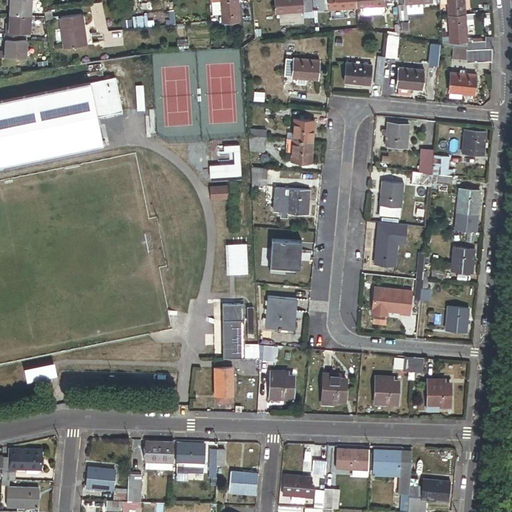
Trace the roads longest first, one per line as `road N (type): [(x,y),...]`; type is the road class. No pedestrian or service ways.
road 1 (residential): [(485,355),(332,342),(355,105),(508,118)]
road 2 (tertiary): [(485,355),(508,118)]
road 3 (residential): [(479,435),(274,429)]
road 4 (residential): [(274,429),(72,417)]
